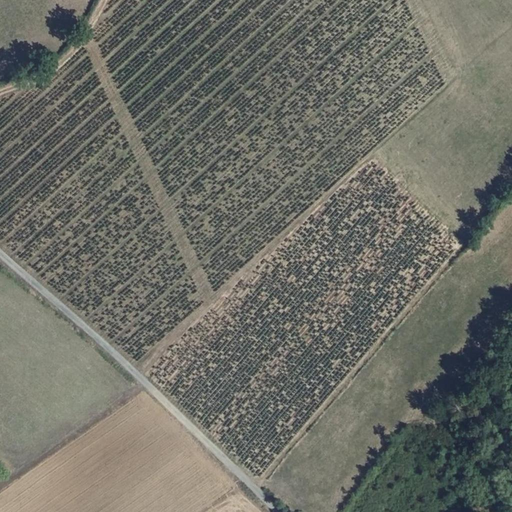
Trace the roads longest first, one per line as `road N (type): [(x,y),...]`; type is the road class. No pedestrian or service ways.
road 1 (unclassified): [(0,251),(276,511)]
road 2 (track): [(0,91),(53,71),(81,45),(104,0)]
